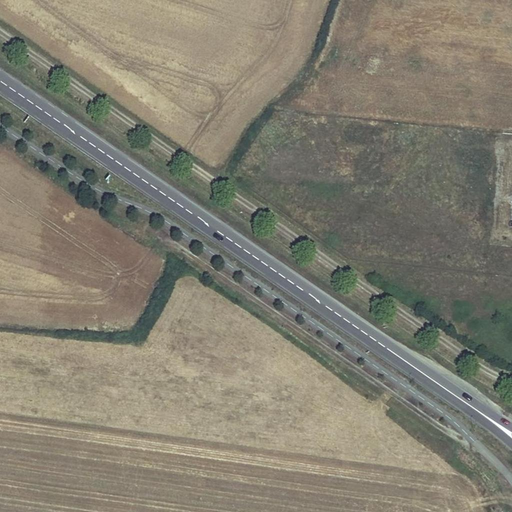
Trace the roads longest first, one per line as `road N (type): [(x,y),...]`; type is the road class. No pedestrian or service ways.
road 1 (track): [(0,30),(469,359),(511,381)]
road 2 (secondary): [(0,79),(481,412)]
